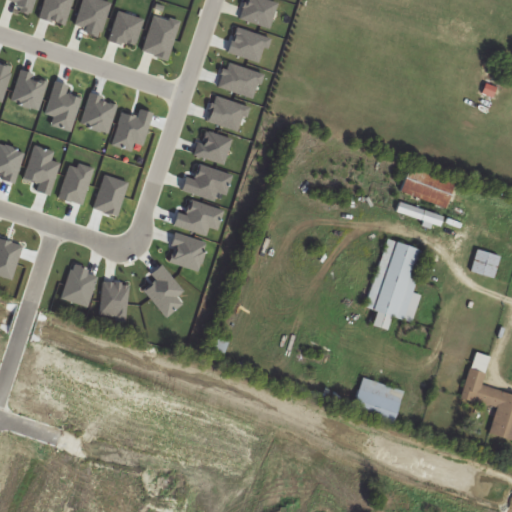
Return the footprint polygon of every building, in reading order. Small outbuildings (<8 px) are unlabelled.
[(455,181),(408,165),(399,193),(445,209),(455,181)] [(440,228),(444,217),(398,202),(394,214),(440,228)] [(367,309),(377,312),(373,326),(385,329),(389,317),(412,323),(420,295),(414,293),(426,251),(386,240),(367,309)] [(501,256),(477,250),(471,273),(495,279),(501,256)] [(204,354),(222,361),(230,338),(212,331),(204,354)] [(511,393),(482,386),(490,356),(474,352),(462,399),(496,407),(489,435),(511,440),(511,393)] [(403,390),(361,378),(351,413),(393,425),(403,390)]
